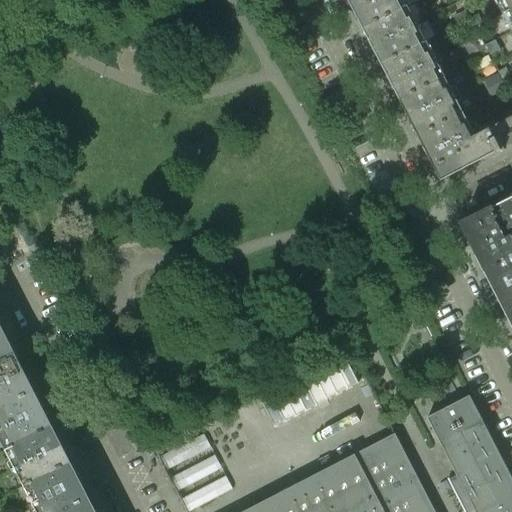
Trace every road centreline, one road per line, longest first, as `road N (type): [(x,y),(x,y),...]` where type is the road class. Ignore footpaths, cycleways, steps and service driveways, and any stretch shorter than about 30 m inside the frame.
road 1 (residential): [(0,255),(133,511)]
road 2 (residential): [(423,218),(312,0)]
road 3 (residential): [(511,393),(423,218)]
